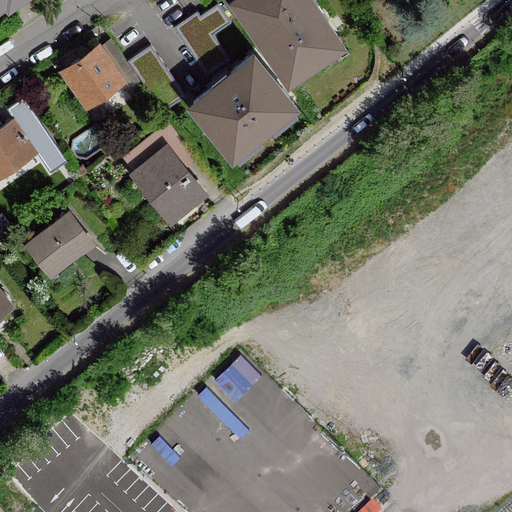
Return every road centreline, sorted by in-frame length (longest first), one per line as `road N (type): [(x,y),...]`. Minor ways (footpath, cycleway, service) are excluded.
road 1 (tertiary): [(0,412),(511,1)]
road 2 (track): [(367,378),(250,330),(193,367),(90,476)]
road 3 (track): [(466,476),(367,378),(511,238)]
